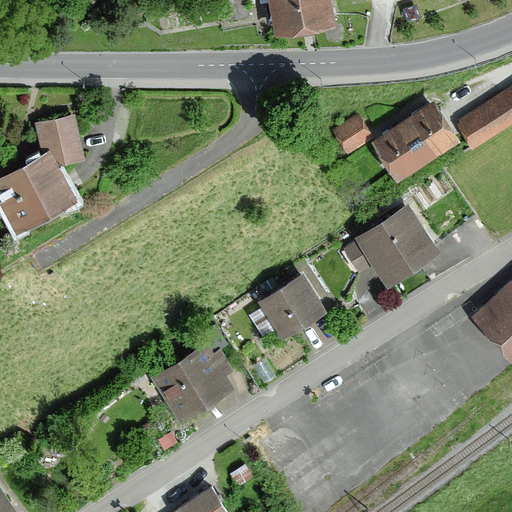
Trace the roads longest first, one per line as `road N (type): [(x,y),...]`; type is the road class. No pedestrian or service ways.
road 1 (tertiary): [(0,64),(350,62),(449,49),(511,28)]
road 2 (residential): [(511,261),(118,511)]
